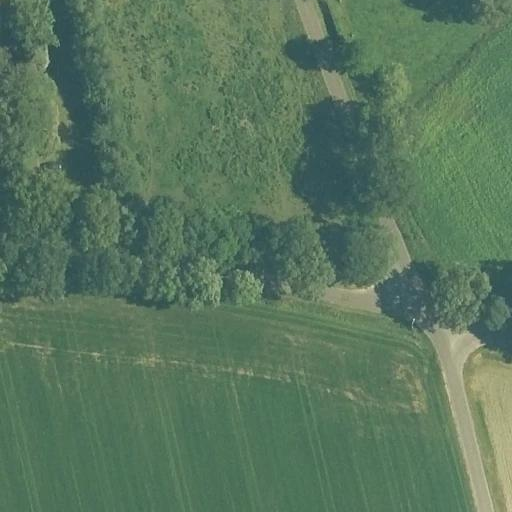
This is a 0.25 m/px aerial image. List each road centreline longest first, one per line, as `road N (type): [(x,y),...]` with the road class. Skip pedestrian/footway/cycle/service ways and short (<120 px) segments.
road 1 (unclassified): [(426,318),(198,274),(0,252)]
road 2 (unclassified): [(426,318),(302,0)]
road 3 (unclassified): [(482,511),(447,364),(426,318)]
